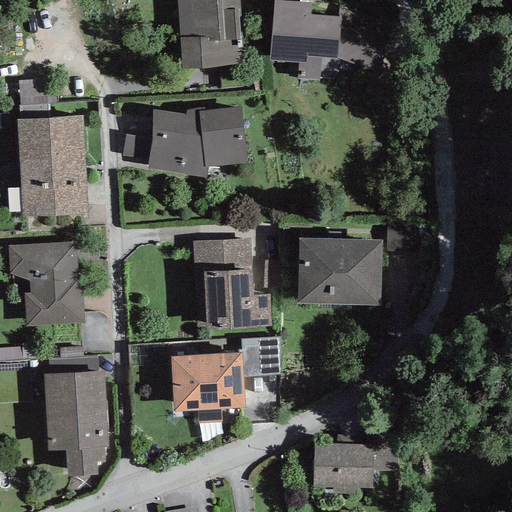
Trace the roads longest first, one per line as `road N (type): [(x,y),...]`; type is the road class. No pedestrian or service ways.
road 1 (unknown): [(117,243),(322,228),(439,231),(440,171),(415,0)]
road 2 (residential): [(129,496),(109,95)]
road 3 (residential): [(129,496),(288,439),(400,360)]
